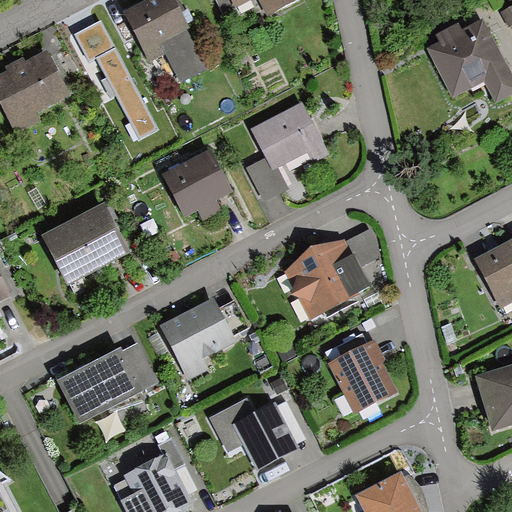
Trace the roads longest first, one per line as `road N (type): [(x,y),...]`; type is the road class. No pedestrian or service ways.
road 1 (residential): [(0,379),(389,185)]
road 2 (residential): [(247,511),(439,417)]
road 3 (residential): [(389,185),(349,0)]
road 4 (residential): [(439,417),(402,246)]
road 5 (residential): [(511,197),(402,246)]
